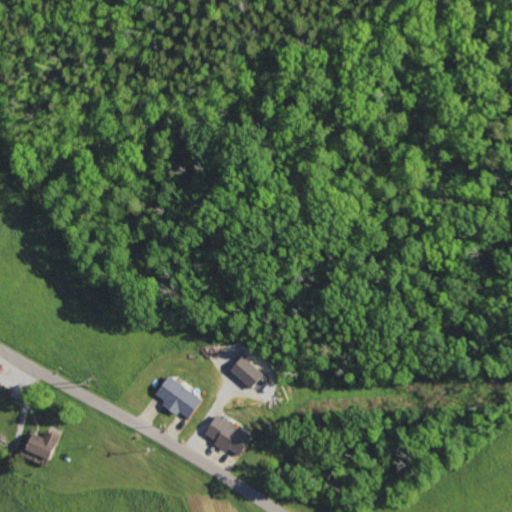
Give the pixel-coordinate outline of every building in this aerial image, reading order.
[(255,390),(268,374),(248,356),(235,371),(255,390)] [(0,379),(8,364),(0,360),(0,379)] [(169,401),(167,404),(193,421),(207,399),(172,377),(160,396),(169,401)] [(208,437),(232,451),(233,450),(244,456),(256,436),(221,416),(208,437)] [(63,431),(50,427),(46,438),(35,434),(29,452),(54,459),(63,431)]
